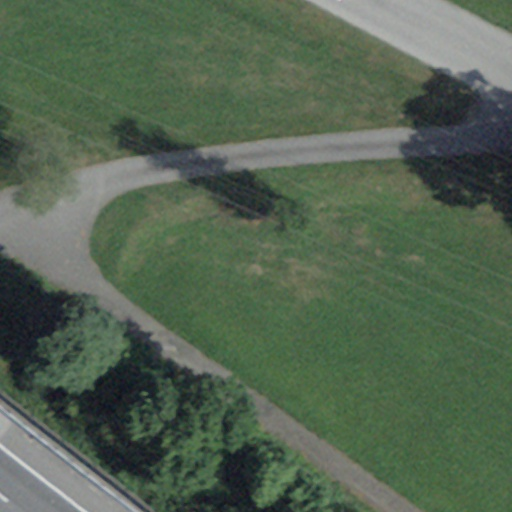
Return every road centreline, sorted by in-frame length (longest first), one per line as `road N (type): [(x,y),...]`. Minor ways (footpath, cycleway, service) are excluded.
road 1 (track): [(511,137),(187,162),(88,183),(0,217)]
road 2 (unknown): [(50,195),(56,245),(88,307),(364,511)]
road 3 (tertiary): [(374,0),(511,72)]
